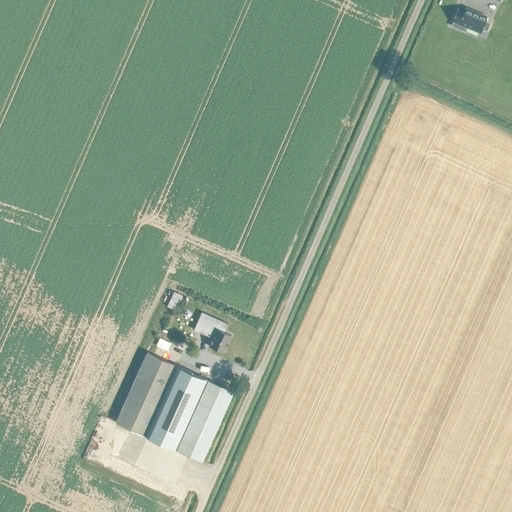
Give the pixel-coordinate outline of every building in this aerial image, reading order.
[(487,17),(465,8),(464,11),(457,8),(452,20),(454,21),(452,25),(465,31),(467,26),(481,32),(482,29),(487,30),(490,22),(486,20),(487,17)] [(175,291),(168,306),(175,309),(181,294),(175,291)] [(231,335),(222,331),(217,328),(217,329),(208,325),(205,333),(213,337),(210,345),(211,345),(210,346),(215,349),(216,347),(224,351),(231,335)] [(165,336),(161,344),(173,349),(177,342),(165,336)] [(195,458),(227,387),(147,351),(116,422),(195,458)] [(105,417),(97,420),(100,428),(108,425),(105,417)] [(134,476),(131,481),(140,486),(143,481),(134,476)]
